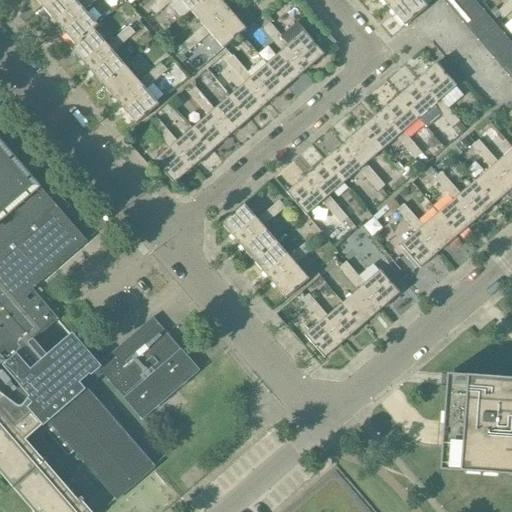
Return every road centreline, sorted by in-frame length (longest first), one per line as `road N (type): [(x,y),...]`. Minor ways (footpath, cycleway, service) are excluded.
road 1 (residential): [(166,237),(359,68),(362,28),(337,0)]
road 2 (residential): [(0,46),(166,237)]
road 3 (residential): [(323,421),(511,259)]
road 4 (residential): [(166,237),(323,421)]
road 5 (residential): [(217,511),(323,421)]
